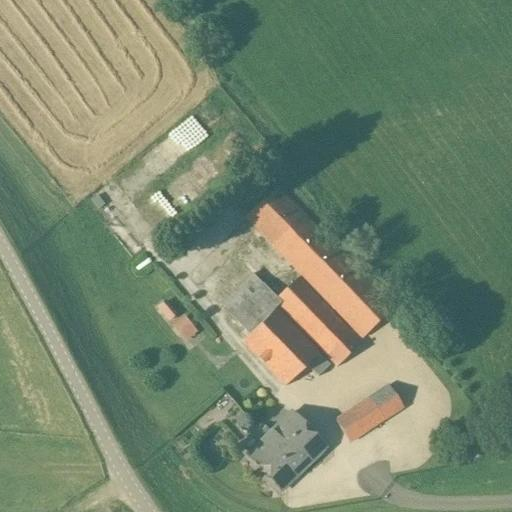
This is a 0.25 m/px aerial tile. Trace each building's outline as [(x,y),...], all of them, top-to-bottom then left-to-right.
[(187,170),(141,203),(151,216),(162,214),(166,220),(212,187),(210,176),(202,163),(180,167),(195,156),(192,137),(186,129),(180,130),(134,163),(151,187),(171,173),(187,170)] [(337,315),(362,341),(393,311),(396,309),(369,282),(342,252),(311,222),(277,188),(244,219),(301,277),(337,315)] [(298,278),(277,299),(281,303),(278,308),(335,369),(361,344),(298,278)] [(165,299),(157,306),(168,320),(176,313),(165,299)] [(285,388),(306,367),(318,378),(330,366),(318,354),(276,310),(242,343),(285,388)] [(183,344),(196,334),(183,317),(170,327),(183,344)] [(350,445),(403,409),(388,385),(334,420),(350,445)] [(281,492),(326,450),(290,413),(246,455),(281,492)]
